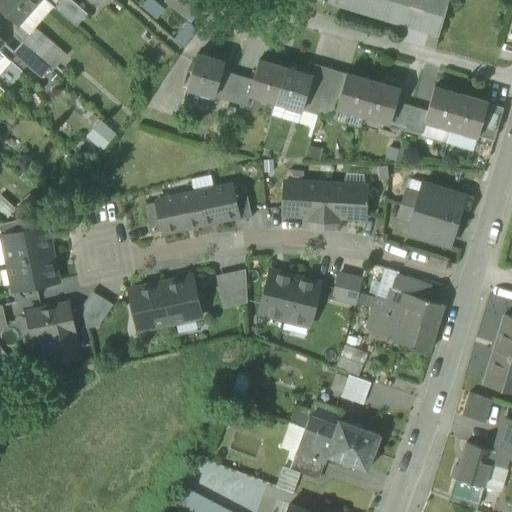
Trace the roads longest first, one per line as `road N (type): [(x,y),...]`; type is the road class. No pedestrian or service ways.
road 1 (residential): [(102,240),(110,266),(200,248),(311,243),(473,278)]
road 2 (residential): [(224,0),(511,80)]
road 3 (residential): [(473,278),(399,511)]
road 4 (residential): [(511,148),(473,278)]
